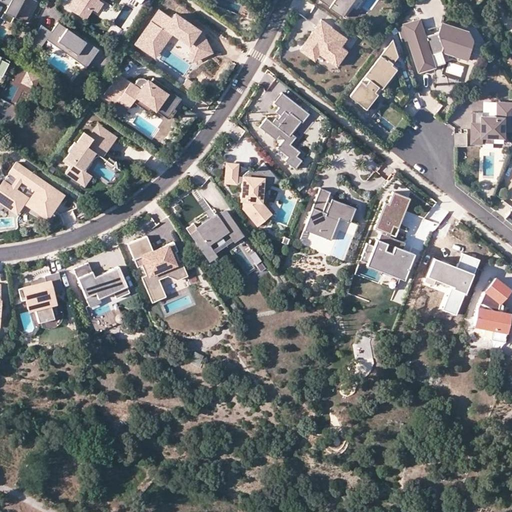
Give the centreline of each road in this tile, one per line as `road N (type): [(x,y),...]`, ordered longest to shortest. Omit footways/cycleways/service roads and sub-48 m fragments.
road 1 (residential): [(0,253),(87,231),(158,187),(209,133),(286,0)]
road 2 (residential): [(429,147),(443,180),(511,238)]
